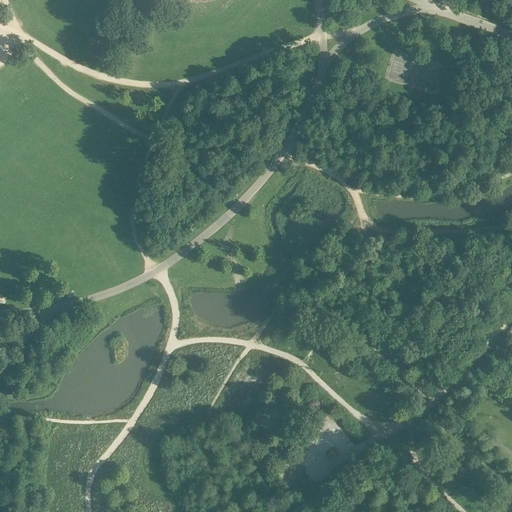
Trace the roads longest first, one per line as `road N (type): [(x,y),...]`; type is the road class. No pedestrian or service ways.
road 1 (unknown): [(433,402),(367,339),(364,229)]
road 2 (track): [(511,315),(426,411),(376,435)]
road 3 (unknown): [(152,148),(58,83),(19,35)]
